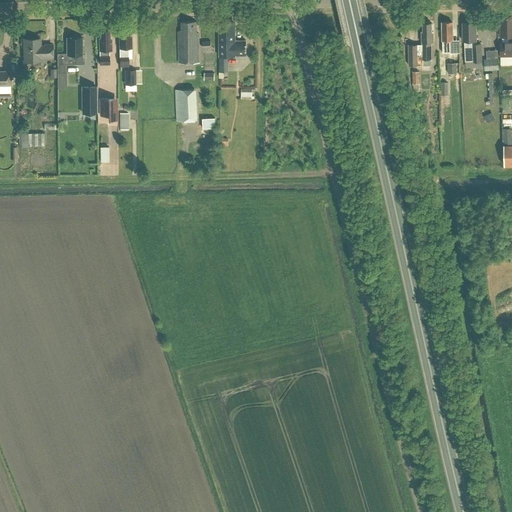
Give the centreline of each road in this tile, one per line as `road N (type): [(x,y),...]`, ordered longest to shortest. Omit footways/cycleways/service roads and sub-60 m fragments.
road 1 (unclassified): [(423,511),(290,2)]
road 2 (trunk): [(463,511),(349,0)]
road 3 (unclassified): [(0,7),(290,2)]
